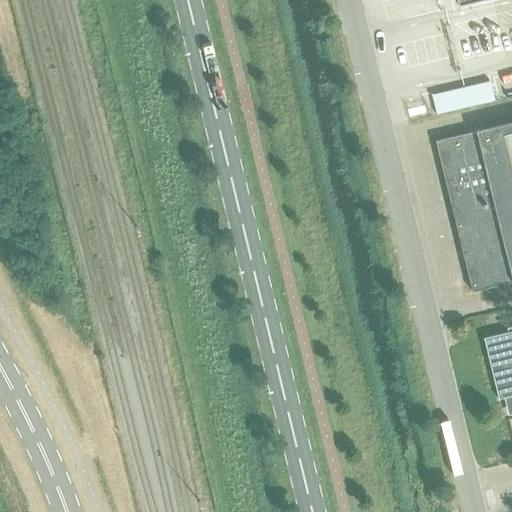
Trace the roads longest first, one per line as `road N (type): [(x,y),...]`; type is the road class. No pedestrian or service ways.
road 1 (secondary): [(314,511),(188,0)]
road 2 (unclassified): [(472,511),(348,0)]
road 3 (tertiary): [(66,511),(42,444),(0,369)]
